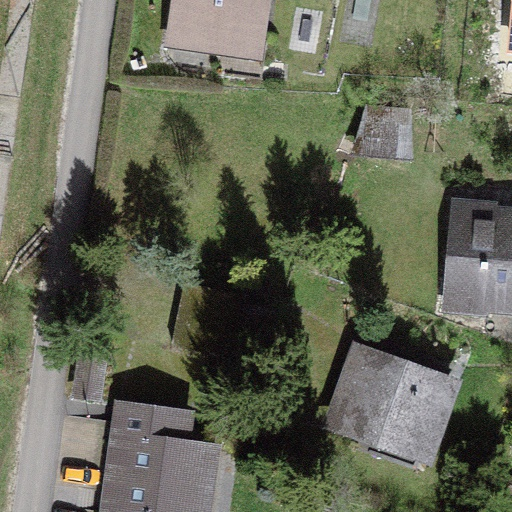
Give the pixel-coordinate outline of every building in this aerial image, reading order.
[(182,0),(176,41),(218,47),(220,34),(254,39),(260,0),(182,0)] [(456,206),(447,305),(490,309),(491,296),(511,298),(511,226),(508,226),(509,212),(456,206)] [(232,357),(234,345),(264,352),(272,314),(242,308),(244,297),(184,284),(172,345),(232,357)] [(432,368),(366,341),(341,415),(425,445),(444,389),(427,383),(432,368)] [(112,511),(200,511),(209,449),(179,445),(183,415),(127,408),(112,511)]
